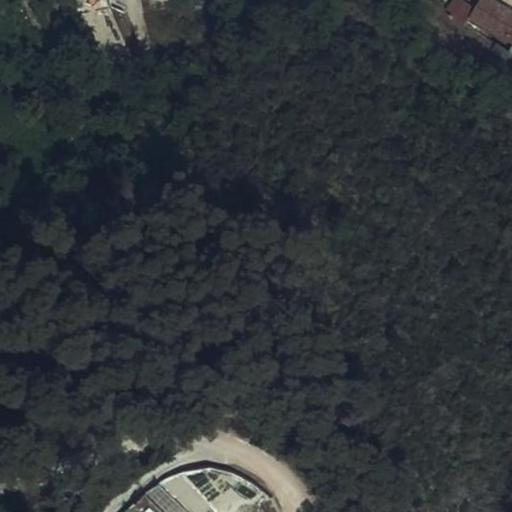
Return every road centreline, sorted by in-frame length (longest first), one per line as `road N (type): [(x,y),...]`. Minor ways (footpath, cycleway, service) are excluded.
road 1 (track): [(0,487),(160,441),(206,439),(282,472),(300,511)]
road 2 (track): [(206,439),(203,453),(107,511)]
